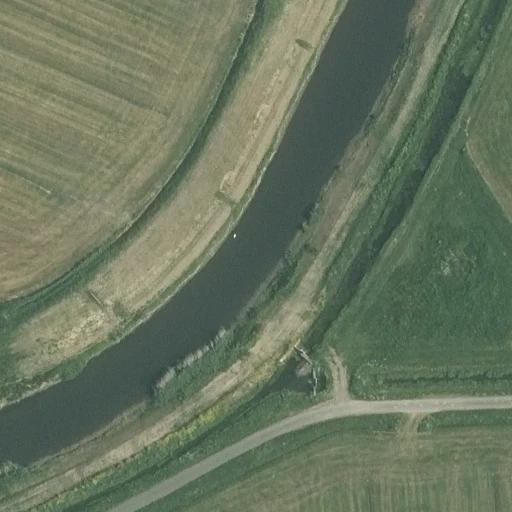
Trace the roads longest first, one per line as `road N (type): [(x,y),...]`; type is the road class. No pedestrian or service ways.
road 1 (track): [(0,510),(56,485),(235,374),(306,296),(391,139),(447,0)]
road 2 (unclassified): [(98,511),(288,409),(511,400)]
